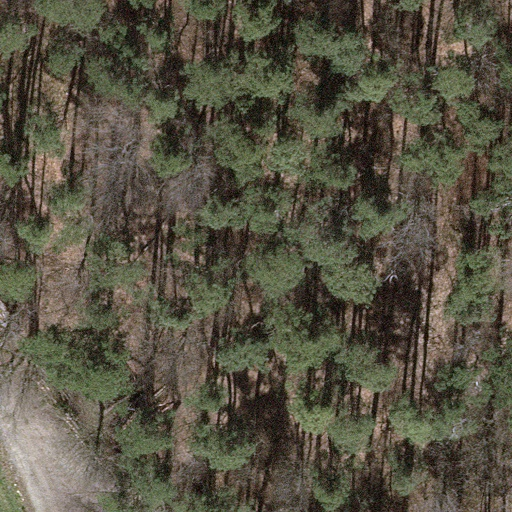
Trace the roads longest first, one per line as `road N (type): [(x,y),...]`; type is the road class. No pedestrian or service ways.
road 1 (track): [(15,423),(139,511)]
road 2 (track): [(0,395),(50,511)]
